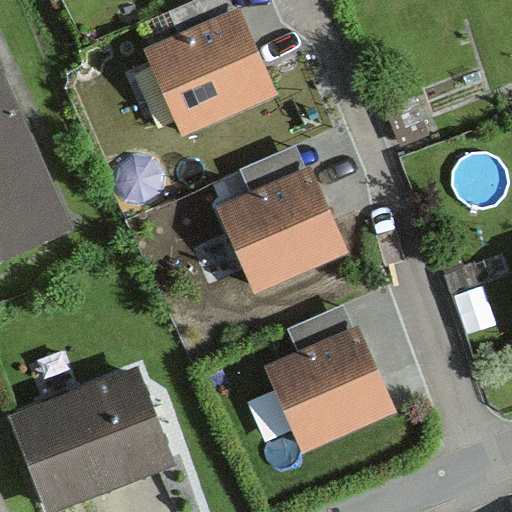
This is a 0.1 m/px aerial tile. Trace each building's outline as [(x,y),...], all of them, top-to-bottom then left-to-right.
[(176,153),(277,112),(243,27),(142,68),(176,153)] [(0,273),(69,244),(0,84),(0,273)] [(214,223),(247,306),(352,264),(318,181),(214,223)] [(256,376),(290,463),(389,424),(355,337),(256,376)] [(69,511),(172,474),(134,372),(0,421),(0,473),(14,511),(69,511)]
